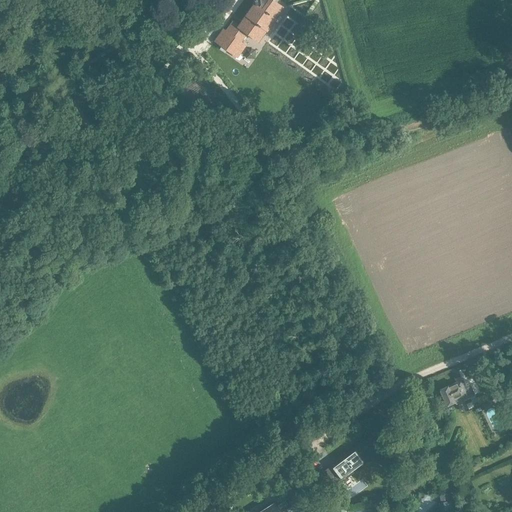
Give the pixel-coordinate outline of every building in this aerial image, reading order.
[(223,29),(215,41),(232,53),(246,33),(254,38),(262,27),(265,29),(264,30),(265,31),(267,28),(270,28),(274,23),(273,20),(282,6),(273,0),(256,0),(256,1),(255,1),(255,3),(245,16),(246,17),(250,19),(243,29),(233,22),(226,31),(223,29)] [(168,143),(160,150),(174,166),(191,151),(180,138),(171,146),(168,143)] [(456,382),(439,390),(446,405),(455,401),(454,399),(462,396),(464,399),(469,396),(469,397),(474,395),(474,394),(478,392),(474,383),(470,385),(469,384),(465,386),(462,380),(460,376),(454,379),(456,382)] [(511,425),(511,424),(511,398),(501,404),(511,425)] [(369,439),(317,478),(326,489),(378,450),(369,439)] [(295,511),(288,501),(276,508),(273,503),(259,511),(295,511)] [(453,511),(452,501),(446,502),(440,503),(441,511),(453,511)]
